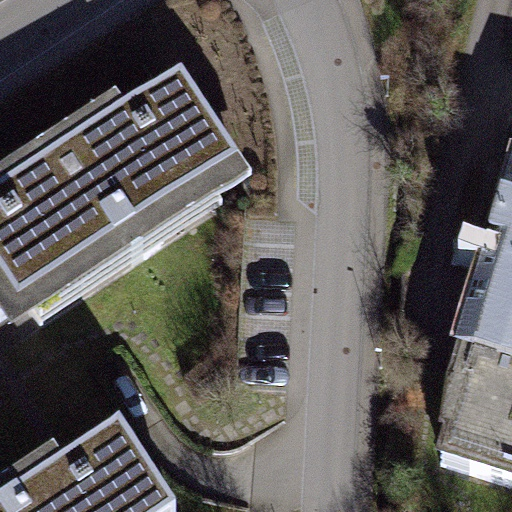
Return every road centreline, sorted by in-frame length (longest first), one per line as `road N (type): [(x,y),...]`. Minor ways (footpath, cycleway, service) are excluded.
road 1 (residential): [(330,511),(347,193),(340,115),(305,0)]
road 2 (unknown): [(417,310),(494,0)]
